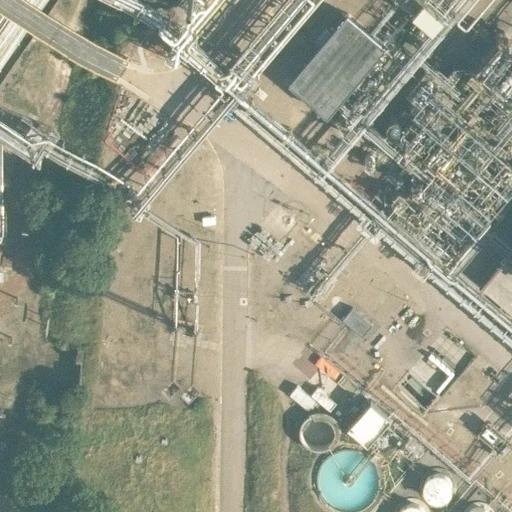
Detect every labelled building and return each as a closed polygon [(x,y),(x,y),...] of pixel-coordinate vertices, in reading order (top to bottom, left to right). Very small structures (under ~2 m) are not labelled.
[(394,52),(385,45),(358,77),(374,91),(408,52),(400,45),(394,52)] [(417,97),(427,106),(439,92),(428,83),(417,97)] [(348,428),(369,445),(392,418),(371,400),(348,428)] [(308,447),(309,448),(311,449),(313,450),(315,450),(317,451),(319,451),(321,451),(323,451),(327,450),(328,449),(330,448),(331,447),(334,445),(335,444),(337,442),(338,440),(338,438),(339,437),(339,435),(340,433),(340,431),(339,429),(339,426),(338,424),(337,422),(336,420),(335,419),(334,417),(332,416),(330,415),(329,414),(327,413),(325,412),(323,412),(321,412),(319,412),(317,412),(313,413),(312,413),(310,414),(308,415),(306,417),(304,419),(303,420),(302,422),(302,423),(301,425),(300,427),(300,429),(300,431),(300,434),(300,436),(301,438),(302,439),(303,441),(304,443),(306,446),(308,447)] [(378,485),(378,480),(378,474),(376,467),(373,462),(368,456),(363,452),(358,450),(351,448),(344,448),(334,450),(328,453),(323,458),(318,465),(316,469),(315,476),(314,481),(316,488),(317,493),(321,499),(325,504),(330,507),(335,509),(341,511),(347,511),(355,510),(359,509),(365,506),(370,501),(373,497),(376,491),(378,485)] [(448,488),(449,482),(447,476),(445,472),(440,470),(434,469),(429,470),(425,474),(423,478),(422,484),(423,488),(427,493),(432,495),(436,496),(441,495),(445,492),(448,488)] [(419,511),(419,510),(416,506),(411,502),(406,502),(401,503),(397,506),(394,511),(393,511),(419,511)] [(488,511),(485,507),(481,504),(475,503),(471,504),(466,507),(463,511),(488,511)]
